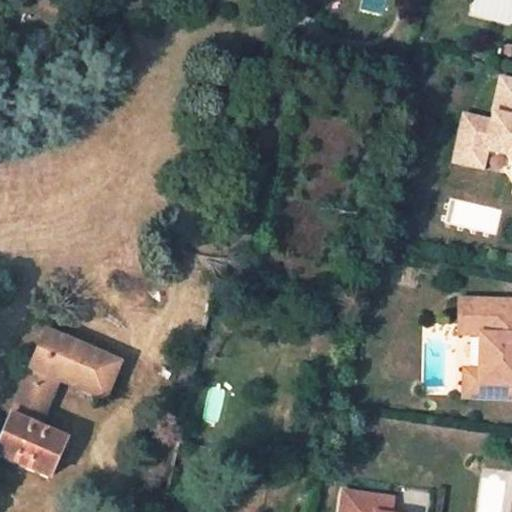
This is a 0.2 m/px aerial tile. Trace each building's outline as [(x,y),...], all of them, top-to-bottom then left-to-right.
[(511,82),(501,80),(492,123),(476,120),(470,147),(487,151),(507,156),(511,162),(511,82)] [(476,120),(465,117),(454,162),(466,164),(483,168),(487,151),(470,147),(476,120)] [(511,298),(459,297),(458,333),(480,333),(478,368),(478,383),(499,384),(498,392),(511,392),(511,298)] [(104,398),(119,363),(45,330),(13,413),(11,412),(0,437),(0,455),(47,477),(64,440),(37,428),(58,379),(104,398)] [(478,383),(478,368),(463,368),(462,397),(511,398),(511,392),(498,392),(499,384),(478,383)] [(389,511),(392,498),(343,491),(339,511),(389,511)]
